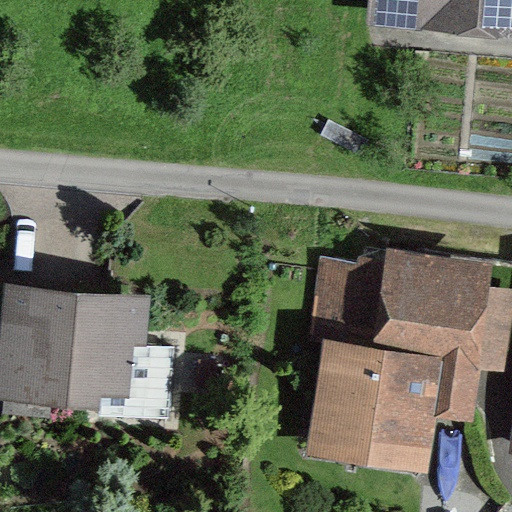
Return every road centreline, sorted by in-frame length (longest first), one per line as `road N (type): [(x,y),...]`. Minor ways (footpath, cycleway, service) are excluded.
road 1 (residential): [(511,218),(223,173)]
road 2 (unclassified): [(223,173),(0,157)]
